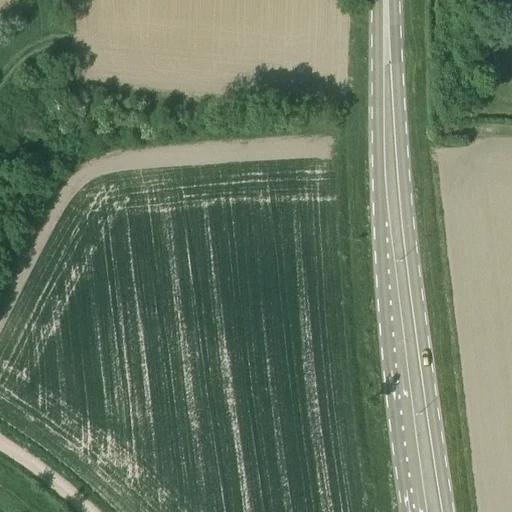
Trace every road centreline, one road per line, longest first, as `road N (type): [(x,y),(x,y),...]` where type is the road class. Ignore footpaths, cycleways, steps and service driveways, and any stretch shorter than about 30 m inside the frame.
road 1 (primary): [(447,511),(415,300),(389,0)]
road 2 (primary): [(383,0),(379,173),(415,511)]
